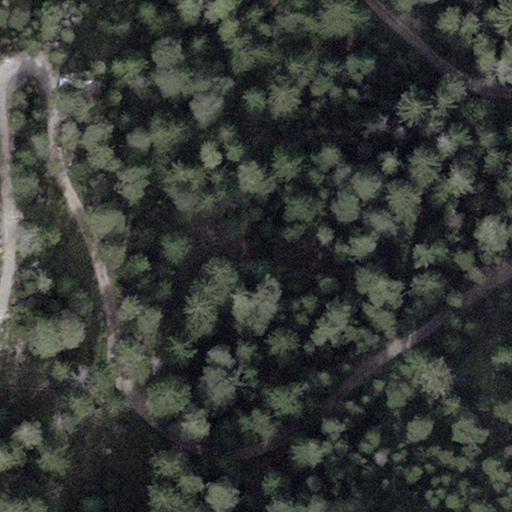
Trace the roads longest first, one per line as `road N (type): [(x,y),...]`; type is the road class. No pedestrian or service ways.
road 1 (track): [(511,289),(457,344),(298,449),(249,467),(162,439),(117,374),(47,78),(35,63),(20,63),(0,93),(24,253),(0,334)]
road 2 (track): [(392,0),(439,52),(485,88),(511,95)]
